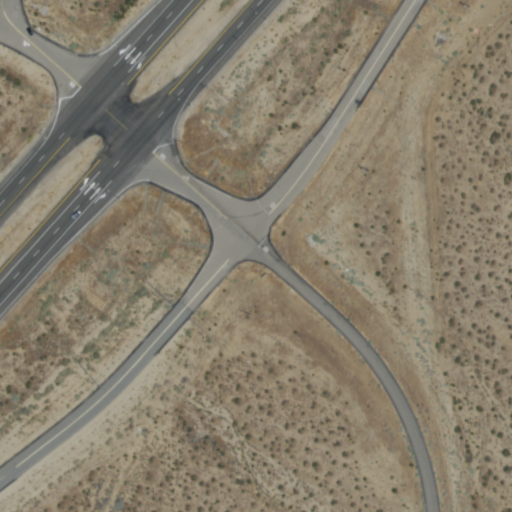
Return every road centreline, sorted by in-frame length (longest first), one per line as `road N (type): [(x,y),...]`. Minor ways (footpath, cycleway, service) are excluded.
road 1 (residential): [(433,511),(422,423),(362,350),(0,18)]
road 2 (residential): [(0,479),(120,380),(306,170),(414,0)]
road 3 (trunk): [(0,294),(262,0)]
road 4 (trunk): [(182,0),(0,205)]
